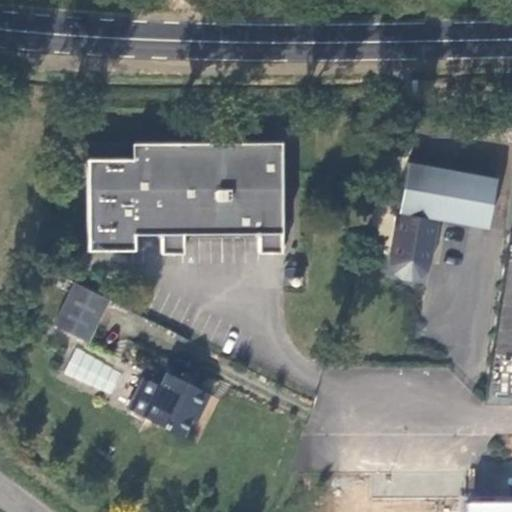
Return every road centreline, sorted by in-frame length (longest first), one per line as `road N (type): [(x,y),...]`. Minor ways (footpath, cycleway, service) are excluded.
road 1 (secondary): [(511,38),(213,42),(0,29)]
road 2 (residential): [(321,416),(511,418)]
